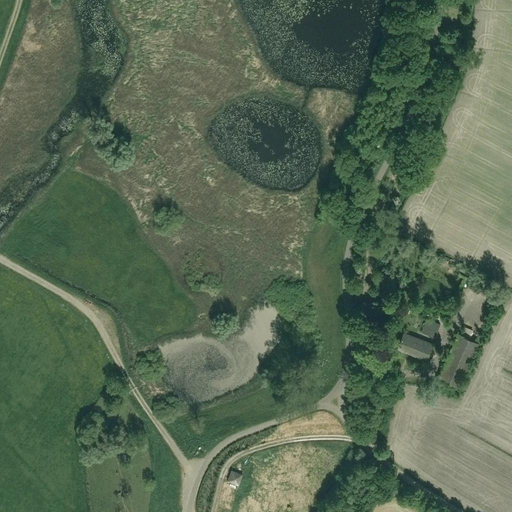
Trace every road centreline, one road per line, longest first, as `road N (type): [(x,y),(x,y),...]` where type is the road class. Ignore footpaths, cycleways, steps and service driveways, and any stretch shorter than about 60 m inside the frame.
road 1 (unclassified): [(339,387),(348,356),(350,247),(422,83),(441,0)]
road 2 (track): [(0,258),(87,310),(186,468),(199,475)]
road 3 (unclassified): [(188,511),(199,475),(224,444),(322,404)]
road 4 (unclassified): [(458,511),(381,461),(341,413)]
